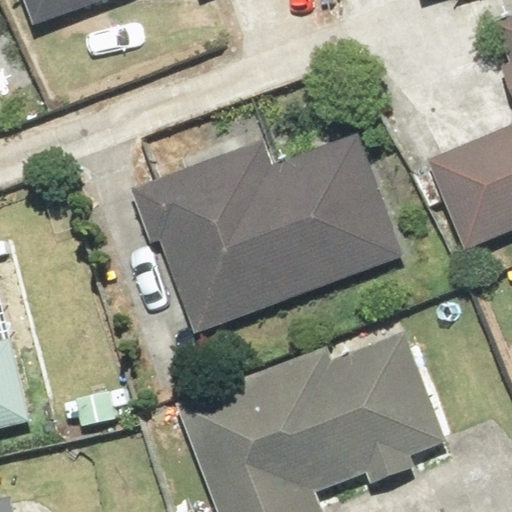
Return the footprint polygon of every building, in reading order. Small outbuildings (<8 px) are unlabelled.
[(32,0),(43,27),(115,0),(32,0)] [(511,130),(440,162),(477,249),(511,234),(511,15),(490,24),(511,74),(511,130)] [(268,145),(138,194),(157,241),(167,237),(203,331),(412,251),(367,132),(276,166),(268,145)] [(333,348),(184,406),(224,511),(331,511),(324,492),(373,473),(377,484),(418,468),(414,457),(455,442),(411,331),(337,359),(333,348)] [(0,429),(36,419),(15,341),(0,344),(0,429)] [(0,511),(21,511),(18,496),(0,499),(0,511)]
